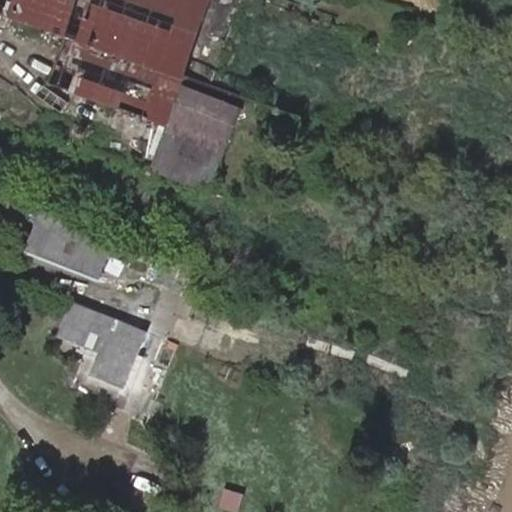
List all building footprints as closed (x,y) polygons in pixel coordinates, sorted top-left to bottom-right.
[(183,86),(213,0),(0,0),(0,12),(67,36),(50,83),(167,125),(173,112),(183,86)] [(243,110),(183,86),(173,112),(167,125),(169,125),(159,152),(153,169),(209,192),(216,175),(232,135),(243,110)] [(102,277),(111,240),(35,221),(25,258),(102,277)] [(183,280),(185,269),(155,258),(151,267),(183,280)] [(203,277),(185,269),(183,280),(199,287),(203,277)] [(149,333),(74,302),(60,336),(101,353),(92,374),(127,389),(149,333)]
